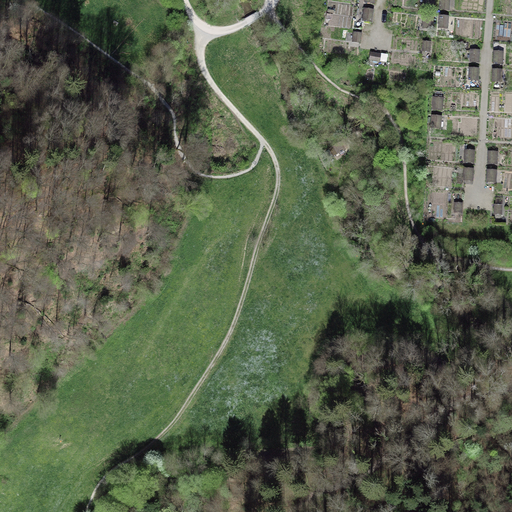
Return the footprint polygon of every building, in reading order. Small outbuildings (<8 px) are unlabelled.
[(435,0),(425,0),(425,9),(435,10),(435,0)] [(450,0),(440,0),(440,8),(450,9),(450,0)] [(374,9),(364,8),(363,20),(372,21),(374,9)] [(449,16),(439,14),(438,27),(448,28),(449,16)] [(433,16),(423,15),(422,27),(432,28),(433,16)] [(362,32),(353,31),(352,42),(361,43),(362,32)] [(432,41),(422,40),(422,51),(431,51),(432,41)] [(481,50),(471,49),(470,61),(480,62),(481,50)] [(504,51),(494,50),(493,63),(503,63),(504,51)] [(370,51),(369,60),(380,62),(381,53),(370,51)] [(479,67),(469,67),(468,79),(478,80),(479,67)] [(502,68),(492,68),(492,80),(502,81),(502,68)] [(443,97),(433,97),(432,109),(442,109),(443,97)] [(441,116),(431,115),(431,128),(441,128),(441,116)] [(475,149),(465,149),(464,161),(474,161),(475,149)] [(498,150),(488,150),(487,162),(497,163),(498,150)] [(474,168),(464,168),(463,180),(473,181),(474,168)] [(497,169),(487,169),(486,181),(496,182),(497,169)] [(464,201),(454,201),(453,213),(463,214),(464,201)] [(503,204),(493,203),(492,216),(502,216),(503,204)]
